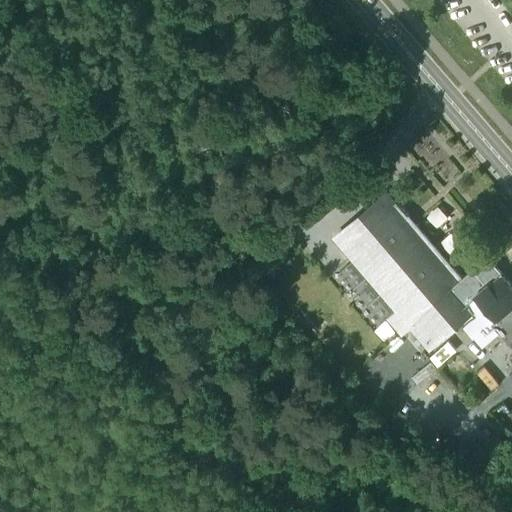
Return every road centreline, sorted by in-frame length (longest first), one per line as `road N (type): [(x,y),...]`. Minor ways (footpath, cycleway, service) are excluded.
road 1 (track): [(308,511),(0,351)]
road 2 (tertiary): [(369,0),(511,167)]
